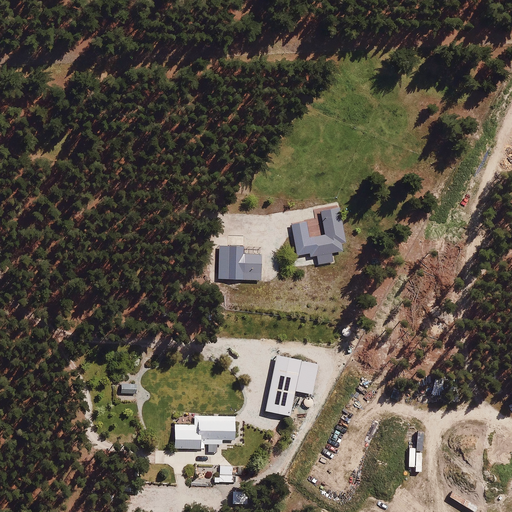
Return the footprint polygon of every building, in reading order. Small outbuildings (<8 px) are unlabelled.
[(307,219),(290,222),(296,255),(308,253),(309,257),(315,255),(318,268),(334,265),(332,252),(343,250),(341,241),(345,240),(339,206),(320,209),(324,233),(310,235),(307,219)] [(261,253),(243,252),(244,245),(219,244),(218,278),(261,279),(261,253)] [(301,359),(276,353),(264,410),(290,415),(295,389),(312,393),(319,363),(301,359)] [(136,384),(121,383),(120,394),(136,395),(136,384)] [(194,424),(175,423),(174,447),(205,448),(205,445),(223,445),(223,440),(235,440),(235,414),(194,414),(194,424)] [(231,482),(231,462),(222,456),(223,448),(205,448),(205,466),(195,466),(195,482),(231,482)]
